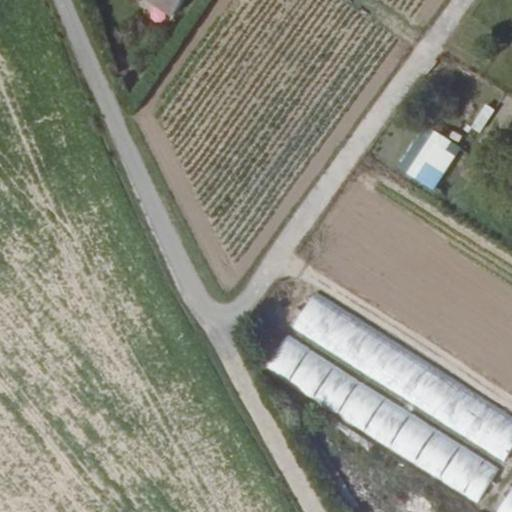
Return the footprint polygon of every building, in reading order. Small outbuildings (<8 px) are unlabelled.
[(185,0),(148,0),(174,17),(185,0)] [(397,171),(435,189),(458,142),(420,124),(397,171)] [(289,333),(506,457),(511,446),(511,410),(310,295),(289,333)] [(499,465),(283,337),(262,371),(479,500),(499,465)] [(511,511),(511,485),(495,511),(511,511)]
